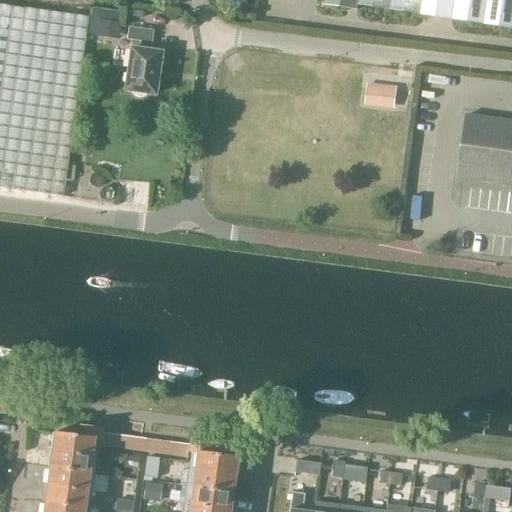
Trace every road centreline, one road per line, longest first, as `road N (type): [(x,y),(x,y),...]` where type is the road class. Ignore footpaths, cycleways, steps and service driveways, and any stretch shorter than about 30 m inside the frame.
road 1 (unclassified): [(0,203),(145,223),(175,218),(190,190),(218,33)]
road 2 (unclassified): [(511,69),(218,33)]
